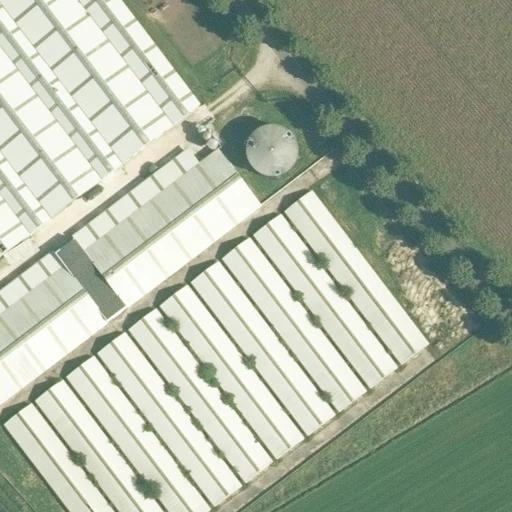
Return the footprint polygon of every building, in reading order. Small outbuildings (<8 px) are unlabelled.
[(76,0),(0,0),(0,2),(123,165),(173,127),(76,0)] [(117,0),(76,0),(173,127),(199,107),(117,0)] [(0,2),(0,48),(101,181),(123,165),(0,2)] [(0,151),(53,221),(103,183),(0,48),(0,151)] [(292,136),(286,132),(280,129),(272,128),(264,129),(258,132),(253,137),(250,141),(248,147),(247,154),(248,160),(250,166),(253,171),(257,175),(265,179),(274,180),(283,177),(290,173),(295,168),(297,162),(298,156),(298,147),(295,140),(292,136)] [(0,151),(0,197),(30,237),(53,221),(0,151)] [(66,269),(0,319),(0,405),(261,206),(220,152),(160,195),(86,254),(73,237),(54,252),(66,269)] [(285,214),(401,366),(429,345),(313,193),(285,214)] [(0,260),(30,237),(0,197),(0,260)] [(254,237),(370,389),(397,368),(282,216),(254,237)] [(223,261),(339,414),(366,393),(250,240),(223,261)] [(191,284),(308,437),(335,416),(219,263),(191,284)] [(160,308),(277,461),(304,440),(188,287),(160,308)] [(129,331),(246,484),(273,463),(157,311),(129,331)] [(98,355),(214,508),(242,487),(126,334),(98,355)] [(67,379),(168,511),(209,511),(211,511),(95,358),(67,379)] [(36,403),(118,511),(162,511),(63,382),(36,403)] [(4,426),(69,511),(112,511),(32,405),(4,426)]
